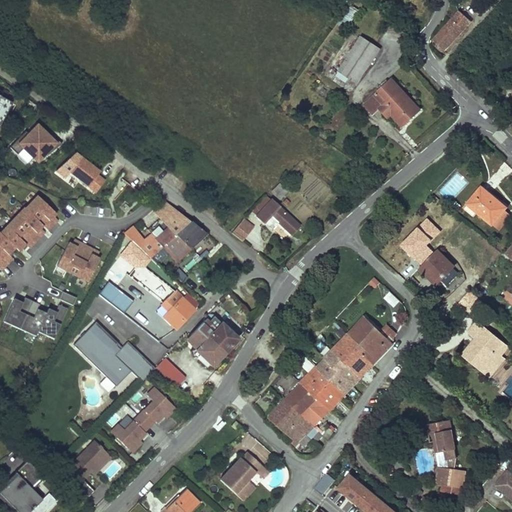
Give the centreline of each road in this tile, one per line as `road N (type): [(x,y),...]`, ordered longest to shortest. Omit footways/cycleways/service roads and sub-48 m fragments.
road 1 (residential): [(0,70),(285,285)]
road 2 (residential): [(344,230),(409,297),(413,312),(397,349),(307,471)]
road 3 (residential): [(344,230),(476,113)]
road 4 (residential): [(109,511),(198,427),(224,388)]
road 5 (residential): [(443,0),(426,35),(427,59),(476,113)]
